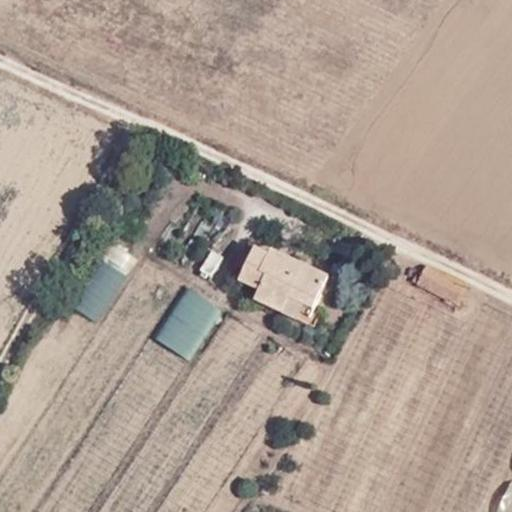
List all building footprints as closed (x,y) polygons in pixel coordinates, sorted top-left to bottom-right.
[(105,262),(127,274),(136,258),(114,246),(105,262)] [(271,250),(269,253),(256,248),(240,282),(257,291),(253,301),(306,325),(328,277),(271,250)] [(76,311),(98,322),(121,273),(99,263),(76,311)] [(460,305),(470,287),(425,265),(417,281),(460,305)] [(151,337),(188,360),(220,309),(183,286),(151,337)] [(511,511),(511,491),(508,490),(499,511),(511,511)]
